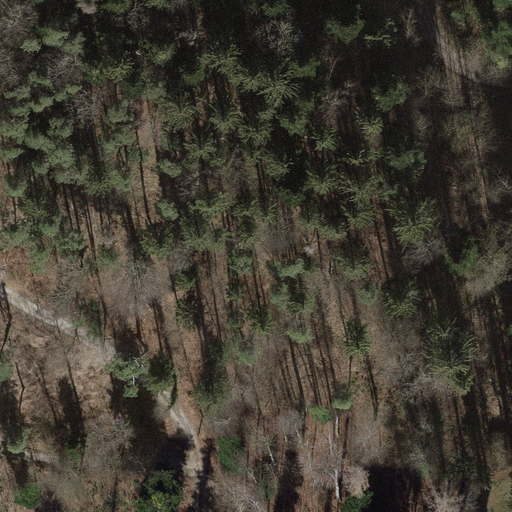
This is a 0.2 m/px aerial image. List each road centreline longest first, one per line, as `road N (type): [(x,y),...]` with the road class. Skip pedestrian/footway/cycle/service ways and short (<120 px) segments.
road 1 (track): [(0,281),(131,362),(175,403),(199,463),(202,511)]
road 2 (track): [(511,84),(437,46),(425,0)]
